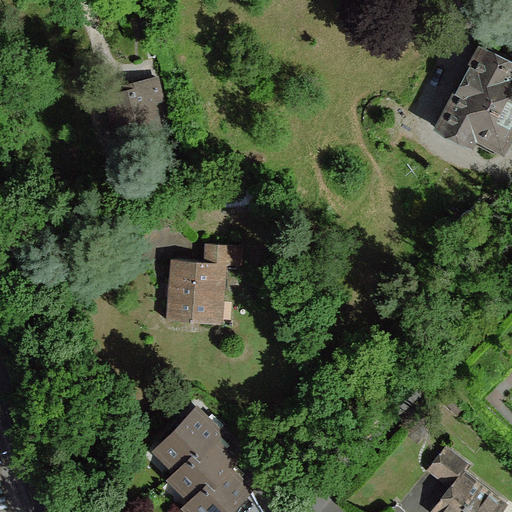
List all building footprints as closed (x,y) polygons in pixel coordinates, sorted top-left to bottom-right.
[(509,58),(489,47),(446,125),(470,138),(475,128),(502,142),(511,122),(511,68),(506,65),(509,58)] [(164,98),(158,78),(130,84),(132,90),(109,96),(119,138),(160,126),(155,102),(164,98)] [(246,246),(205,242),(203,262),(228,264),(244,265),(246,246)] [(203,262),(167,259),(162,321),(222,326),(228,264),(203,262)] [(199,405),(155,450),(175,473),(197,454),(204,461),(219,443),(225,436),(199,405)] [(175,473),(167,480),(172,486),(189,503),(209,484),(218,491),(238,469),(240,464),(219,443),(204,461),(197,454),(175,473)] [(453,487),(462,475),(470,465),(446,447),(430,469),(453,487)] [(236,511),(258,490),(238,469),(218,491),(209,484),(189,503),(172,486),(166,492),(186,511),(236,511)] [(453,487),(436,507),(442,511),(501,511),(505,508),(462,475),(453,487)]
